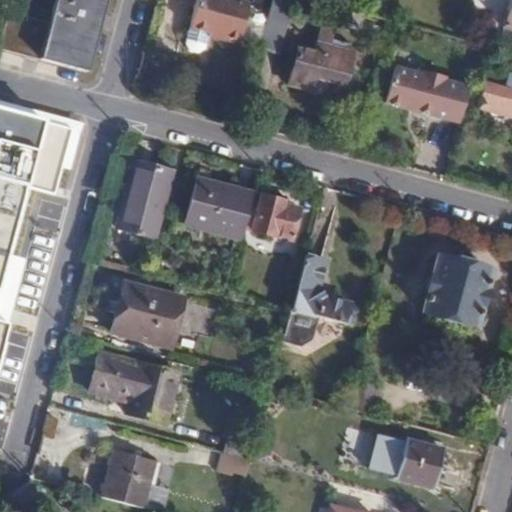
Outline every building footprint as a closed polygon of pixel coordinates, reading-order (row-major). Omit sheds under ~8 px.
[(7,13),(0,37),(0,50),(83,73),(103,0),(52,0),(46,23),(7,13)] [(243,49),(255,6),(233,0),(198,0),(187,47),(189,58),(202,60),(210,54),(213,41),(243,49)] [(292,0),(269,0),(257,46),(279,52),(292,0)] [(511,0),(508,0),(501,29),(511,32),(511,0)] [(314,56),(294,50),(284,85),(336,101),(348,56),(317,46),(314,56)] [(383,102),(458,120),(468,79),(392,61),(383,102)] [(511,75),(506,74),(501,89),(482,84),(477,99),(472,104),(478,112),(483,107),(511,115),(511,75)] [(68,132),(0,114),(0,349),(6,328),(0,326),(0,272),(18,205),(27,206),(30,191),(52,197),(68,132)] [(430,114),(416,157),(442,165),(455,122),(430,114)] [(171,175),(131,163),(115,227),(154,239),(171,175)] [(248,199),(249,195),(193,181),(181,227),(237,241),(240,230),(248,199)] [(256,202),(248,199),(240,230),(269,240),(270,237),(287,242),(294,212),(278,207),(278,204),(258,198),(256,202)] [(320,264),(300,257),(287,308),(290,309),(286,317),(280,341),(295,345),(304,314),(342,325),(344,315),(357,320),(360,310),(347,306),(347,304),(321,297),(313,290),(320,264)] [(486,276),(433,260),(419,313),(422,314),(419,324),(465,337),(467,326),(472,328),(486,276)] [(179,305),(121,289),(108,338),(166,354),(179,305)] [(179,365),(66,334),(62,349),(97,359),(86,395),(126,408),(125,418),(163,428),(179,365)] [(376,390),(350,383),(344,407),(370,414),(376,390)] [(227,438),(222,454),(245,460),(249,445),(227,438)] [(439,454),(401,443),(391,480),(436,493),(443,467),(436,465),(439,454)] [(112,453),(100,500),(139,511),(144,487),(152,489),(159,466),(112,453)]
